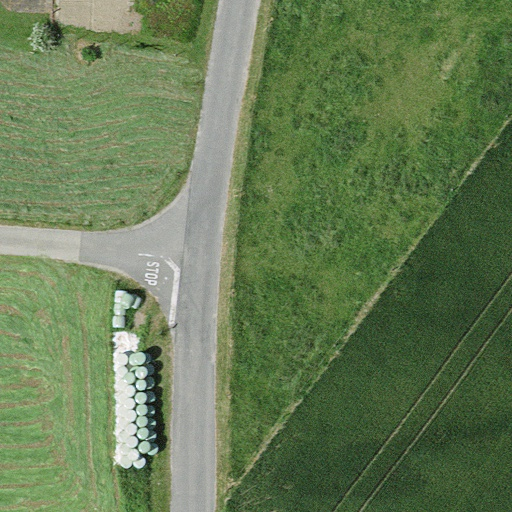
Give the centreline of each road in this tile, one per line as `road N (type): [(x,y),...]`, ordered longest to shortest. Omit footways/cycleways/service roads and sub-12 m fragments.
road 1 (residential): [(245,0),(200,263),(198,511)]
road 2 (track): [(200,263),(0,243)]
